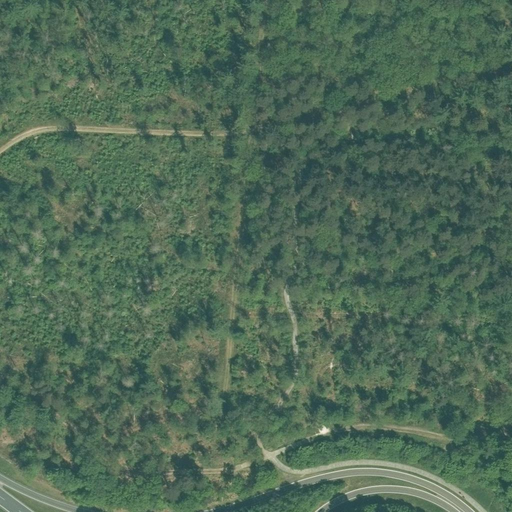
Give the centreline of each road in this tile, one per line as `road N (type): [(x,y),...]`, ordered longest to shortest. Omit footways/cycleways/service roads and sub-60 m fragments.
road 1 (track): [(215,471),(252,130)]
road 2 (track): [(0,379),(71,426),(118,472),(215,471),(269,456)]
road 3 (track): [(511,68),(252,130)]
road 4 (primary): [(468,511),(418,481),(372,472),(323,478),(219,511)]
road 5 (track): [(252,130),(53,124),(0,151)]
road 6 (track): [(511,433),(453,441),(381,430),(329,433)]
road 7 (primary): [(322,511),(354,494),(388,489),(453,511)]
road 8 (track): [(252,130),(263,0)]
